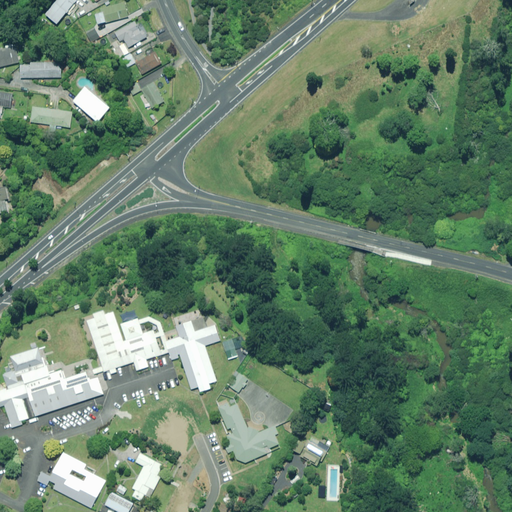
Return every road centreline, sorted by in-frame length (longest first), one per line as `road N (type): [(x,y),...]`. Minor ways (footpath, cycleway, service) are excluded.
road 1 (tertiary): [(511,273),(218,203)]
road 2 (secondary): [(0,281),(136,161)]
road 3 (tertiary): [(218,203),(129,215),(54,253)]
road 4 (unknown): [(225,106),(325,182)]
road 5 (secondary): [(149,172),(54,253)]
